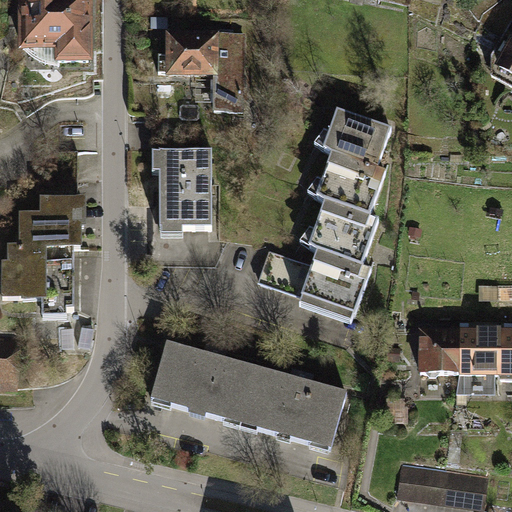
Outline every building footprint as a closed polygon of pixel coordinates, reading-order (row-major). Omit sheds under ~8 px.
[(23,0),(25,50),(30,57),(36,62),(44,66),(51,68),(58,68),(59,65),(90,64),(90,0),(23,0)] [(476,0),(475,1),(485,15),(504,0),(476,0)] [(511,8),(505,0),(504,0),(485,15),(496,29),(511,16),(511,8)] [(511,23),(493,60),(492,78),(511,89),(511,23)] [(217,39),(170,39),(170,59),(160,59),(160,76),(216,76),(216,114),(245,114),(246,36),(217,36),(217,39)] [(326,154),(333,160),(318,202),(326,208),(372,223),(387,177),(379,173),(393,134),(339,115),(326,154)] [(185,124),(154,125),(154,152),(161,152),(162,234),(213,233),(212,154),(185,154),(185,124)] [(48,201),(79,202),(78,153),(49,153),(48,201)] [(42,218),(21,218),(21,251),(9,251),(8,268),(3,268),(3,302),(45,303),(45,312),(73,312),(74,251),(83,251),(83,229),(78,229),(79,202),(48,201),(43,201),(42,218)] [(319,257),(315,270),(271,254),(261,287),(357,320),(372,275),(365,273),(381,224),(372,223),(326,208),(311,252),(319,257)] [(422,377),(461,377),(461,333),(422,333),(422,377)] [(461,377),(500,378),(500,333),(461,333),(461,377)] [(500,378),(511,377),(511,333),(500,333),(500,378)] [(0,337),(0,390),(14,392),(20,338),(0,337)] [(154,404),(242,428),(258,372),(169,348),(154,404)] [(242,428),(334,452),(348,397),(258,372),(242,428)] [(485,479),(404,467),(400,499),(480,511),(485,479)]
